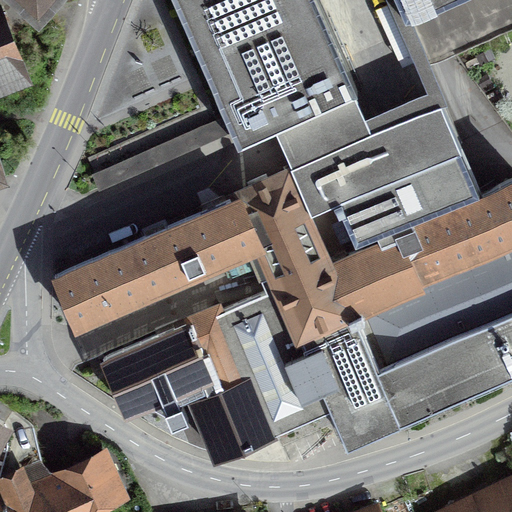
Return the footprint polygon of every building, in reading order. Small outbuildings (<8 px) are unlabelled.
[(19,0),(38,16),(51,0),(19,0)] [(357,88),(317,0),(174,0),(238,142),(357,88)] [(398,0),(405,15),(438,0),(398,0)] [(0,90),(30,79),(1,8),(0,8),(0,90)] [(291,164),(297,179),(291,182),(281,161),(262,169),(267,180),(238,193),(239,194),(55,274),(75,322),(248,247),(266,288),(221,309),(219,303),(186,317),(188,321),(103,357),(125,407),(180,384),(186,398),(191,396),(216,453),(274,429),(273,427),(328,403),(346,441),(511,367),(511,177),(396,229),(397,231),(327,262),(300,201),(306,198),(311,209),(461,142),(441,97),(291,164)] [(118,489),(102,455),(30,488),(21,468),(0,478),(0,479),(5,491),(0,493),(0,511),(86,511),(86,510),(93,507),(91,502),(118,489)] [(511,511),(511,486),(456,511),(511,511)]
